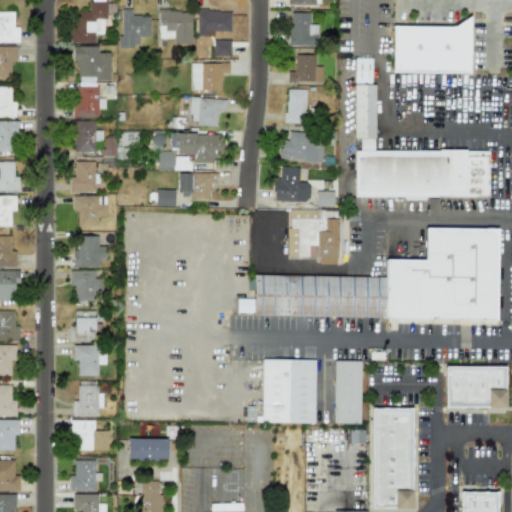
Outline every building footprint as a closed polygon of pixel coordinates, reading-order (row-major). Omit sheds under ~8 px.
[(93,42),(93,34),(104,34),(103,2),(88,2),(88,12),(70,12),(70,43),(93,42)] [(119,47),(137,47),(138,37),(148,37),(149,16),(131,16),(131,9),(119,9),(119,47)] [(172,38),(172,44),(191,44),(190,10),(157,11),(158,39),(172,38)] [(196,36),(213,36),(213,32),(230,31),(229,10),(195,11),(196,36)] [(13,12),(0,11),(0,42),(17,42),(18,27),(13,27),(13,12)] [(287,45),(316,45),(317,24),(308,24),(309,13),(289,12),(287,45)] [(392,26),(391,71),(467,72),(468,27),(392,26)] [(229,40),(212,40),(212,56),(229,56),(229,40)] [(0,77),(12,77),(13,46),(0,46),(0,77)] [(108,53),(97,53),(96,46),(71,46),(72,62),(77,62),(78,85),(85,85),(85,87),(94,86),(94,80),(109,80),(108,53)] [(321,66),(313,66),(314,55),(293,54),(293,71),(286,71),(286,81),(320,82),(321,66)] [(487,150),(372,150),(372,58),(353,58),(353,139),(358,139),(358,151),(353,151),(353,197),(487,197),(487,150)] [(220,90),(220,73),(227,73),(227,63),(189,64),(189,90),(220,90)] [(0,117),(14,117),(14,103),(9,102),(9,87),(0,86),(0,117)] [(73,117),(97,118),(97,107),(103,107),(103,99),(97,99),(97,87),(74,87),(73,117)] [(304,90),(285,89),(284,123),(304,123),(304,90)] [(216,127),(216,110),(224,110),(225,99),(198,98),(197,126),(216,127)] [(16,121),(0,121),(0,152),(15,152),(16,121)] [(94,151),(93,141),(101,140),(101,130),(94,131),(94,121),(72,121),(72,152),(94,151)] [(278,160),(320,163),(322,136),(287,133),(286,140),(280,140),(278,160)] [(175,154),(193,154),(193,163),(211,162),(211,155),(221,154),(221,134),(175,134),(175,154)] [(102,168),(114,167),(113,138),(102,138),(102,168)] [(155,169),(189,170),(189,155),(156,154),(155,169)] [(13,162),(0,161),(0,190),(18,191),(18,177),(13,177),(13,162)] [(93,192),(93,161),(73,162),(73,176),(68,176),(68,192),(93,192)] [(298,167),(278,167),(278,178),(272,178),(272,201),(307,202),(308,183),(297,182),(298,167)] [(178,173),(177,199),(208,200),(209,183),(215,183),(215,174),(178,173)] [(173,190),(154,190),(154,206),(173,207),(173,190)] [(332,191),(315,191),(315,206),(332,206),(332,191)] [(0,226),(9,227),(10,211),(14,211),(15,196),(0,195),(0,226)] [(76,226),(96,227),(96,216),(105,216),(105,205),(96,205),(97,196),(72,196),(71,211),(77,211),(76,226)] [(336,218),(327,218),(327,210),(287,210),(287,257),(308,257),(308,244),(317,244),(317,264),(336,264),(336,218)] [(495,319),(496,229),(424,228),(424,260),(384,260),(384,277),(252,275),(252,300),(236,299),(236,316),(495,319)] [(0,266),(14,267),(15,251),(9,251),(10,236),(0,236),(0,266)] [(97,267),(97,259),(105,259),(105,246),(96,246),(97,236),(74,236),(73,267),(97,267)] [(17,270),(0,269),(0,301),(16,302),(17,270)] [(93,279),(93,270),(68,270),(67,287),(74,287),(73,301),(98,301),(99,279),(93,279)] [(72,335),(94,336),(94,310),(73,310),(72,335)] [(0,341),(17,341),(18,327),(12,327),(13,311),(0,311),(0,341)] [(0,375),(13,376),(13,345),(0,345),(0,375)] [(76,376),(96,375),(96,364),(104,364),(104,354),(95,354),(95,345),(71,346),(72,361),(76,361),(76,376)] [(314,360),(261,360),(260,422),(313,423),(314,360)] [(333,361),(331,423),(358,424),(360,361),(333,361)] [(444,369),(504,369),(505,409),(444,410),(444,369)] [(96,416),(96,408),(101,408),(101,393),(95,393),(95,382),(77,381),(76,400),(72,400),(71,416),(96,416)] [(0,416),(15,416),(14,400),(10,400),(9,385),(0,385),(0,416)] [(369,508),(409,508),(410,409),(370,408),(369,508)] [(0,450),(12,451),(13,436),(17,436),(17,420),(0,419),(0,450)] [(93,420),(70,420),(69,451),(106,451),(107,431),(93,431),(93,420)] [(126,460),(165,460),(166,439),(126,438),(126,460)] [(73,459),(73,476),(68,476),(68,491),(93,491),(93,459),(73,459)] [(0,490),(15,491),(16,461),(0,460),(0,490)] [(159,511),(160,482),(137,482),(136,511),(159,511)] [(14,495),(0,494),(0,511),(9,511),(9,510),(14,510),(14,495)] [(96,511),(97,494),(71,494),(71,511),(75,511),(96,511)] [(458,511),(458,495),(497,496),(497,511),(458,511)]
